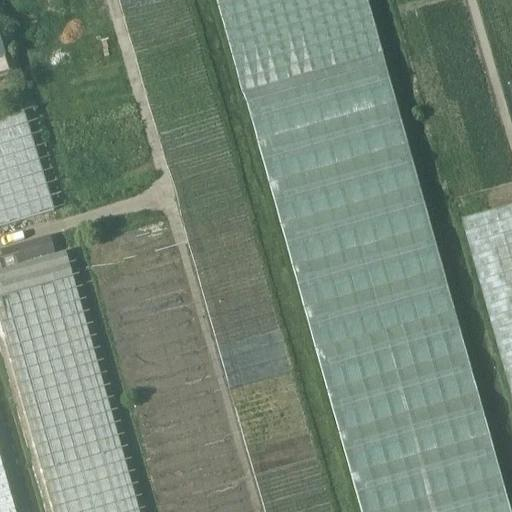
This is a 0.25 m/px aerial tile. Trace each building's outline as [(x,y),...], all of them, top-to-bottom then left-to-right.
[(218,0),(245,93),(363,511),(511,511),(511,509),(384,54),(368,0),(218,0)] [(0,228),(53,211),(23,114),(0,120),(0,228)] [(511,393),(511,207),(463,221),(511,393)] [(0,314),(55,511),(138,511),(73,278),(66,253),(56,256),(50,238),(17,246),(0,251),(0,314)] [(14,511),(0,462),(0,511),(14,511)]
